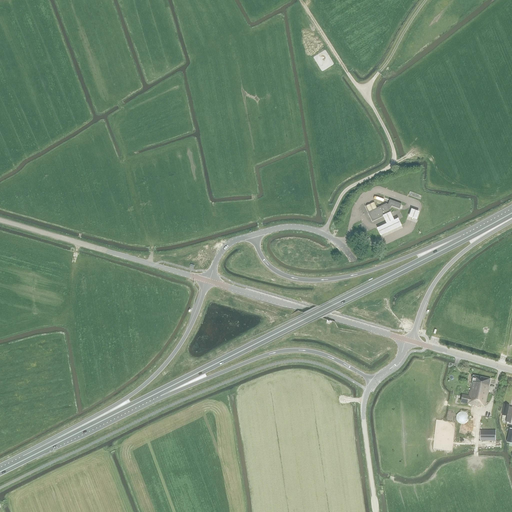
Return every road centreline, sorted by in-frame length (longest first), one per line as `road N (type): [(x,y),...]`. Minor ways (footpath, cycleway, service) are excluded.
road 1 (trunk): [(476,232),(144,399)]
road 2 (trunk): [(208,281),(182,341),(152,377),(8,467)]
road 3 (trunk): [(476,232),(352,275),(312,280),(272,269),(254,234)]
road 4 (trunk): [(144,399),(286,350),(328,356),(372,381)]
road 5 (tertiary): [(208,281),(0,220)]
road 6 (tertiary): [(405,339),(208,281)]
road 7 (trunk): [(410,341),(442,271),(511,221)]
road 8 (trunk): [(144,399),(8,467)]
road 9 (unclassified): [(375,511),(363,420),(372,381)]
